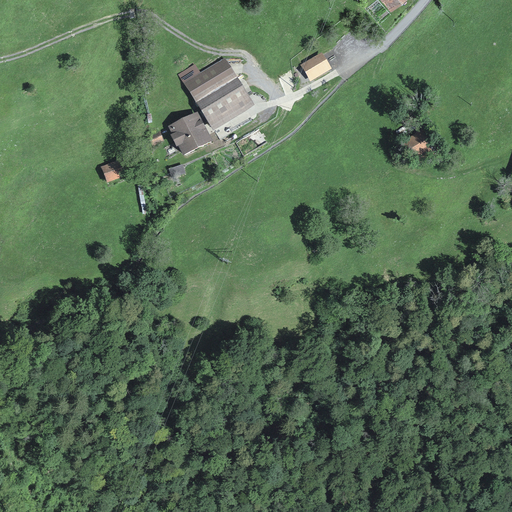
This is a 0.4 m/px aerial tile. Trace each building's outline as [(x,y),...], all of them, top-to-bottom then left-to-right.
[(385,0),(391,8),(402,0),(385,0)] [(322,53),(301,64),(310,81),(331,70),(322,53)] [(250,109),(223,63),(199,77),(195,69),(182,76),(214,130),(250,109)] [(197,118),(171,130),(174,137),(173,137),(180,151),(181,151),(185,158),(210,145),(197,118)] [(423,139),(405,148),(413,162),(430,152),(423,139)] [(133,150),(113,159),(119,173),(139,164),(133,150)]
